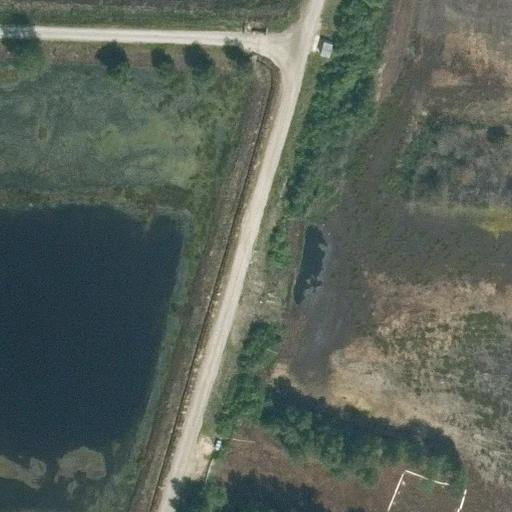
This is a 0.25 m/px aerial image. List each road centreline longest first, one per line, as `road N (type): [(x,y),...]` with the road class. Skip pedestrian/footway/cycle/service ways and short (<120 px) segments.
road 1 (track): [(169,511),(319,0)]
road 2 (track): [(0,17),(310,30)]
